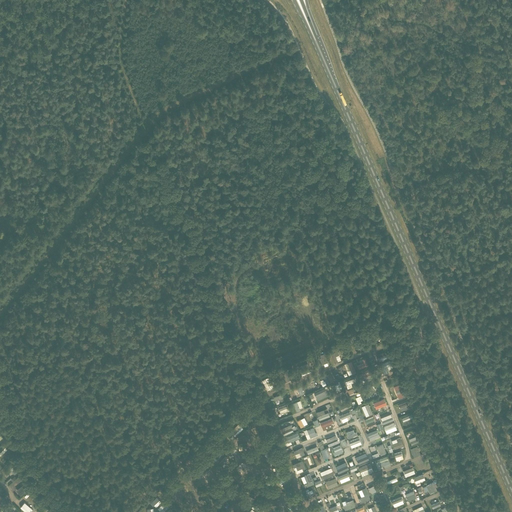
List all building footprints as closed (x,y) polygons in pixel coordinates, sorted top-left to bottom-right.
[(354,342),(357,348),(364,345),(361,339),(354,342)] [(331,353),(334,363),(341,360),(338,351),(334,352),(331,353)] [(328,362),(324,354),(320,355),(321,358),(318,359),(320,365),(328,362)] [(389,372),(388,370),(387,367),(392,365),(389,360),(383,363),(384,364),(380,365),(384,374),(389,372)] [(348,375),(355,372),(351,361),(344,364),(348,375)] [(301,373),(309,369),(307,364),(299,368),(301,373)] [(368,369),(362,371),(366,379),(375,375),(373,369),(369,371),(368,369)] [(281,373),(285,382),(291,380),(287,370),(281,373)] [(266,390),(272,387),(267,377),(261,380),(266,390)] [(310,391),(317,388),(315,382),(307,384),(310,391)] [(398,398),(408,394),(404,383),(394,387),(398,398)] [(314,393),(317,400),(328,395),(325,388),(314,393)] [(282,394),(274,397),(275,401),(279,399),(280,403),(284,401),(282,394)] [(384,398),(373,403),(375,408),(386,404),(384,398)] [(293,402),(296,411),(300,410),(299,408),(302,407),(300,400),(293,402)] [(347,400),(338,405),(341,411),(351,406),(349,402),(348,403),(347,400)] [(401,411),(409,408),(406,401),(398,404),(401,411)] [(276,407),(278,414),(289,410),(286,403),(276,407)] [(361,406),(365,416),(373,414),(369,403),(361,406)] [(347,417),(351,414),(350,411),(338,416),(341,423),(348,420),(347,417)] [(390,413),(380,418),(382,424),(393,419),(390,413)] [(407,420),(409,423),(415,421),(412,414),(402,418),(402,419),(403,421),(404,421),(407,420)] [(304,417),(297,421),(301,428),(304,426),(304,425),(307,424),(304,417)] [(367,426),(375,424),(373,417),(364,419),(367,426)] [(332,418),(320,423),(323,430),(332,427),(331,423),(333,422),(332,418)] [(262,419),(255,422),(259,429),(265,426),(262,419)] [(229,432),(235,436),(242,428),(237,423),(229,432)] [(385,433),(396,430),(394,423),(383,426),(385,433)] [(290,425),(281,429),(284,435),(293,431),(290,425)] [(307,439),(318,435),(317,432),(315,433),(313,427),(307,430),(307,429),(304,430),(307,439)] [(356,431),(353,432),(353,429),(346,431),(347,438),(357,435),(356,431)] [(376,429),(367,433),(369,440),(379,436),(376,429)] [(297,432),(285,437),(286,440),(284,441),(286,446),(292,444),(291,441),(299,438),(297,432)] [(350,447),(361,444),(359,438),(348,440),(350,447)] [(400,438),(391,441),(394,449),(403,446),(400,438)] [(5,441),(0,447),(0,455),(1,456),(7,449),(8,449),(10,446),(5,441)] [(383,443),(376,446),(380,455),(386,453),(383,443)] [(333,448),(334,452),(338,450),(339,453),(343,452),(340,445),(333,448)] [(308,454),(318,450),(316,446),(306,450),(308,454)] [(414,457),(420,454),(417,446),(411,449),(414,457)] [(305,454),(302,447),(293,451),(296,458),(305,454)] [(212,456),(216,460),(222,454),(217,450),(212,456)] [(401,450),(393,453),(396,461),(403,458),(401,450)] [(366,453),(355,455),(357,463),(368,460),(366,453)] [(309,455),(303,456),(306,465),(312,464),(309,455)] [(387,456),(377,459),(379,466),(389,463),(387,456)] [(210,457),(206,461),(210,466),(214,462),(210,457)] [(302,460),(292,464),(296,473),(303,471),(302,469),(305,468),(302,460)] [(335,466),(337,473),(348,469),(345,461),(335,466)] [(8,475),(11,471),(14,469),(17,472),(19,470),(12,463),(4,471),(8,475)] [(358,467),(362,475),(373,471),(370,463),(358,467)] [(195,469),(202,475),(206,469),(199,464),(195,469)] [(403,470),(405,477),(415,473),(412,466),(403,470)] [(331,467),(319,472),(322,479),(334,474),(331,467)] [(207,471),(201,477),(206,481),(211,475),(207,471)] [(338,475),(341,483),(350,479),(347,472),(338,475)] [(300,476),(305,487),(314,483),(309,473),(300,476)] [(422,473),(413,477),(417,486),(421,484),(420,482),(425,479),(422,473)] [(280,484),(288,477),(286,474),(277,481),(280,484)] [(181,482),(187,488),(192,483),(185,477),(181,482)] [(327,481),(329,488),(338,485),(335,478),(329,480),(327,481)] [(18,493),(20,495),(31,487),(27,482),(21,487),(23,489),(18,493)] [(437,490),(433,482),(426,486),(423,487),(425,492),(428,490),(430,494),(437,490)] [(378,483),(373,485),(376,491),(375,492),(376,494),(377,494),(382,503),(387,501),(378,483)] [(360,503),(370,498),(365,487),(358,490),(361,497),(358,499),(360,503)] [(181,497),(187,502),(192,496),(186,491),(181,497)] [(407,500),(415,498),(414,491),(405,493),(407,500)] [(393,507),(404,502),(401,496),(391,500),(393,507)] [(29,502),(27,504),(24,502),(20,507),(25,511),(28,511),(34,506),(29,502)]
